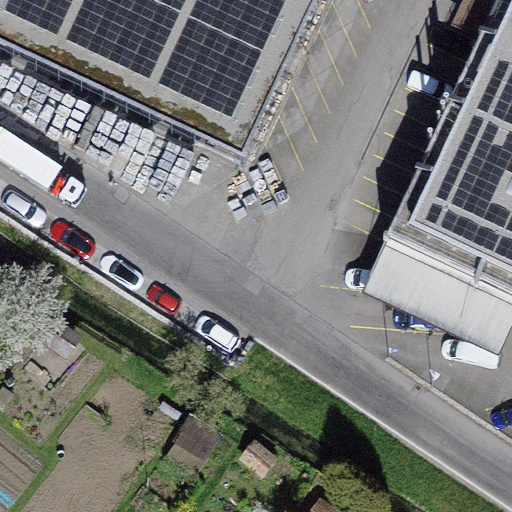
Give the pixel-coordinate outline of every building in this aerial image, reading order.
[(0,0),(0,69),(242,184),(328,0),(0,0)] [(511,339),(511,0),(469,0),(451,38),(480,52),(360,305),(498,369),(511,339)] [(0,275),(0,293),(9,282),(0,275)] [(68,359),(82,336),(58,322),(44,345),(68,359)] [(75,394),(103,358),(88,347),(61,384),(75,394)] [(44,388),(51,381),(31,362),(24,369),(44,388)] [(0,387),(0,404),(4,407),(13,394),(1,386),(0,387)] [(159,407),(176,419),(182,411),(164,399),(159,407)] [(197,474),(222,434),(188,412),(163,453),(197,474)] [(239,458),(263,478),(279,459),(254,439),(239,458)] [(342,511),(322,497),(310,511),(342,511)]
